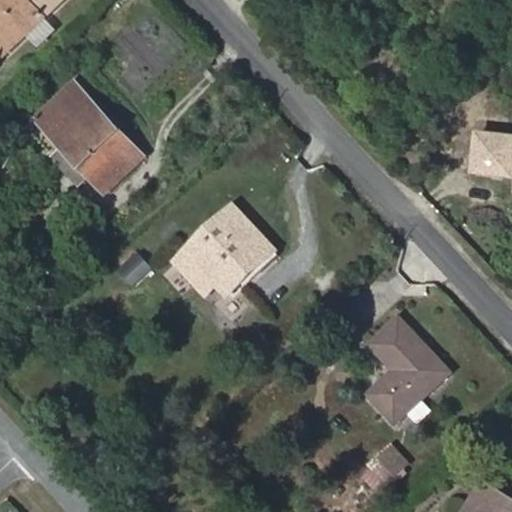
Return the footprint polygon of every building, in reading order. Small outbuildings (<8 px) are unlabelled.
[(0,0),(0,47),(5,53),(61,0),(0,0)] [(87,96),(75,83),(53,103),(65,117),(87,96)] [(108,191),(144,157),(87,96),(65,117),(53,103),(38,117),(108,191)] [(218,283),(229,294),(277,250),(236,206),(176,260),(178,263),(169,271),(196,300),(204,292),(206,294),(218,283)] [(152,267),(138,252),(121,268),(135,282),(152,267)] [(397,422),(450,371),(399,318),(371,344),(395,370),(371,393),(397,422)] [(373,464),(392,486),(417,464),(397,442),(373,464)] [(511,511),(511,499),(482,483),(465,511),(511,511)]
